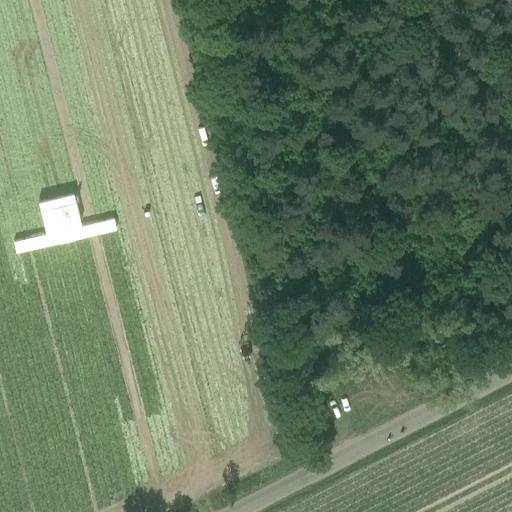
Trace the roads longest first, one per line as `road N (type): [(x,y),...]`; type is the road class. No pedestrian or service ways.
road 1 (track): [(204,0),(244,156),(248,212),(273,265),(282,326),(329,461)]
road 2 (unclassified): [(234,511),(511,368)]
